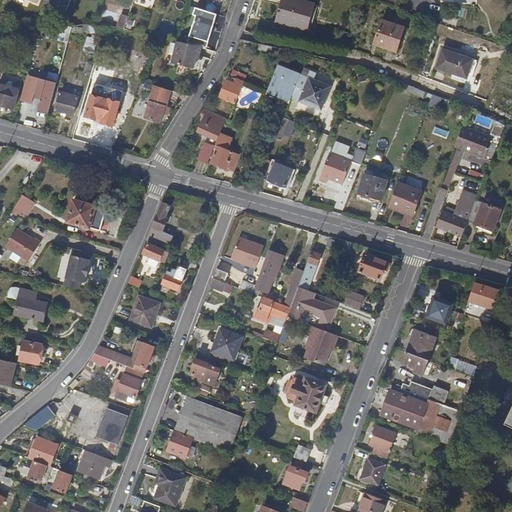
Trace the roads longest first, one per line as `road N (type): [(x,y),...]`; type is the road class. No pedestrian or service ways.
road 1 (residential): [(232,197),(112,511)]
road 2 (residential): [(157,175),(91,342),(0,432)]
road 3 (residential): [(319,511),(415,247)]
road 4 (unknown): [(483,103),(347,55),(233,31)]
road 5 (residential): [(157,175),(225,56),(243,0)]
road 6 (secondary): [(415,247),(232,197)]
road 7 (secondary): [(157,175),(0,131)]
